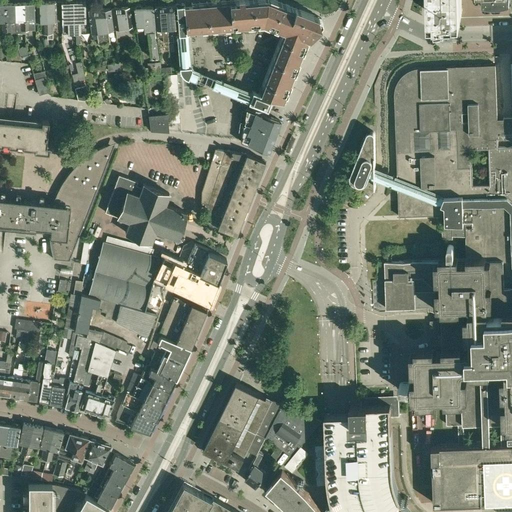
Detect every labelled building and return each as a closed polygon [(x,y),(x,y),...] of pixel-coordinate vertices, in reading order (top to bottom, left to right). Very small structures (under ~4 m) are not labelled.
[(192,6),(184,6),(186,29),(263,23),(283,31),(284,28),(286,29),(261,93),(272,98),(285,103),(310,39),(318,28),(314,15),(275,0),(225,0),(191,3),(192,6)] [(432,0),(432,13),(436,13),(437,13),(437,18),(443,18),(447,18),(447,13),(460,13),(460,12),(459,12),(459,0),(481,0),(481,7),(487,8),(489,8),(493,9),(498,9),(501,8),(503,8),(509,7),(508,0),(432,0)] [(47,33),(48,38),(52,38),(52,20),(56,20),(56,1),(46,2),(47,33)] [(74,33),(73,1),(61,1),(62,20),(62,29),(68,29),(68,33),(74,33)] [(85,1),(73,1),(74,33),(76,33),(76,43),(80,43),(80,33),(80,30),(86,30),(85,1)] [(25,33),(24,2),(15,3),(16,33),(25,33)] [(34,19),(34,2),(24,2),(25,33),(29,32),(29,30),(34,30),(34,19)] [(47,33),(46,2),(36,2),(37,21),(41,21),(42,33),(47,33)] [(16,33),(15,3),(6,3),(7,34),(16,33)] [(184,3),(176,4),(178,29),(181,65),(179,66),(180,70),(180,71),(181,73),(184,76),(188,78),(190,78),(194,67),(192,66),(191,64),(190,65),(189,65),(188,65),(186,29),(184,6),(184,3)] [(134,7),(133,7),(137,31),(138,32),(143,32),(144,31),(146,31),(150,56),(158,56),(155,39),(155,38),(154,37),(153,30),(155,30),(153,6),(146,6),(144,6),(141,6),(141,5),(140,4),(136,4),(134,6),(134,7)] [(176,4),(165,5),(168,42),(173,41),(172,30),(178,29),(176,4)] [(165,5),(155,6),(157,31),(157,36),(162,36),(163,42),(168,42),(165,5)] [(131,24),(130,16),(129,7),(120,7),(112,8),(115,28),(119,27),(120,34),(133,32),(131,24)] [(92,39),(97,38),(98,42),(104,42),(98,8),(88,9),(91,34),(92,39)] [(98,8),(104,42),(109,41),(109,37),(114,36),(110,8),(98,8)] [(3,56),(5,56),(6,59),(11,59),(9,50),(7,46),(1,47),(3,56)] [(9,50),(11,59),(21,60),(17,48),(9,50)] [(149,70),(155,70),(155,73),(161,73),(160,62),(148,62),(149,70)] [(367,133),(353,169),(351,174),(350,176),(351,179),(352,181),(355,183),(359,185),(362,185),(364,184),(366,183),(367,181),(369,175),(371,176),(371,175),(376,177),(398,186),(399,215),(446,214),(446,217),(446,226),(445,226),(445,228),(443,228),(443,238),(454,238),(453,234),(466,234),(467,259),(385,262),(387,308),(416,307),(416,306),(429,306),(429,309),(432,310),(435,311),(436,313),(438,315),(440,318),(442,318),(443,334),(441,335),(439,336),(439,337),(439,339),(439,340),(440,341),(441,342),(443,343),(443,349),(434,350),(434,345),(416,346),(416,350),(410,350),(411,370),(416,370),(416,378),(411,378),(412,397),(417,396),(417,397),(446,396),(446,423),(447,423),(447,424),(458,424),(459,443),(432,444),(434,503),(511,500),(511,116),(504,117),(504,124),(497,124),(495,65),(496,65),(496,64),(415,68),(412,69),(409,70),(406,71),(403,73),(400,76),(398,78),(396,82),(395,85),(394,88),(394,91),(397,177),(374,168),(374,167),(373,167),(373,164),(374,164),(375,164),(375,135),(375,133),(373,131),(372,131),(371,131),(369,131),(368,132),(367,133)] [(194,67),(190,78),(218,89),(222,78),(194,67)] [(77,72),(74,73),(76,81),(85,79),(83,71),(77,72)] [(177,75),(165,76),(168,123),(180,123),(177,75)] [(45,76),(34,79),(39,94),(50,91),(45,76)] [(222,78),(218,89),(264,107),(267,109),(272,98),(261,93),(260,93),(222,78)] [(78,99),(84,100),(80,86),(74,87),(78,99)] [(93,101),(102,102),(100,90),(93,90),(93,101)] [(274,135),(280,120),(259,113),(245,107),(243,120),(268,130),(268,132),(274,135)] [(49,120),(14,117),(0,114),(0,146),(48,152),(49,145),(46,144),(49,120)] [(149,116),(151,130),(168,131),(167,114),(149,116)] [(268,152),(274,135),(268,132),(268,130),(243,120),(240,141),(268,152)] [(54,199),(53,203),(52,205),(51,209),(50,214),(49,218),(49,223),(49,228),(49,233),(49,236),(49,237),(50,242),(50,247),(51,251),(52,256),(53,258),(69,260),(113,147),(105,145),(101,147),(96,150),(92,152),(88,155),(84,157),(81,160),(77,164),(74,167),(71,170),(68,174),(65,178),(62,182),(60,186),(58,190),(56,194),(54,199)] [(236,234),(265,160),(246,153),(225,149),(225,150),(215,148),(201,191),(201,211),(205,213),(202,220),(236,234)] [(183,221),(184,220),(183,219),(186,212),(165,204),(169,193),(143,183),(142,187),(136,185),(137,181),(118,174),(105,211),(129,220),(125,232),(151,241),(155,230),(177,238),(179,230),(180,230),(180,229),(181,229),(183,221)] [(0,230),(49,236),(49,233),(49,228),(49,223),(49,218),(50,214),(51,209),(52,205),(53,203),(31,200),(0,196),(0,230)] [(109,301),(120,304),(144,310),(154,274),(159,256),(158,256),(103,241),(88,295),(100,298),(105,299),(109,301)] [(183,245),(177,260),(200,270),(199,272),(217,281),(226,258),(213,253),(214,251),(191,241),(183,245)] [(160,252),(158,256),(159,256),(154,274),(209,300),(217,281),(199,272),(200,270),(177,260),(160,252)] [(65,292),(67,280),(59,279),(57,290),(65,292)] [(92,305),(97,307),(100,298),(88,295),(81,293),(83,283),(75,281),(73,293),(70,292),(64,327),(62,336),(70,338),(71,328),(74,328),(74,329),(87,331),(88,328),(92,305)] [(171,338),(190,346),(206,309),(197,305),(193,303),(174,295),(158,333),(171,338)] [(106,312),(109,301),(105,299),(102,308),(101,311),(106,312)] [(115,319),(120,304),(109,301),(106,312),(105,317),(115,320),(115,319)] [(139,326),(144,310),(120,304),(115,319),(139,326)] [(139,326),(150,329),(156,314),(144,310),(139,326)] [(15,323),(38,327),(39,321),(15,318),(15,323)] [(160,322),(154,319),(150,329),(156,331),(160,322)] [(14,328),(24,329),(38,331),(38,327),(15,323),(14,328)] [(94,340),(96,341),(102,343),(106,332),(103,331),(100,330),(88,328),(87,331),(86,335),(86,336),(94,340)] [(38,331),(24,329),(23,338),(28,339),(28,336),(37,337),(38,331)] [(171,338),(158,333),(149,329),(148,334),(154,338),(158,340),(170,346),(166,354),(183,361),(190,346),(171,338)] [(74,349),(74,345),(77,333),(72,332),(68,354),(72,355),(74,349)] [(106,332),(102,343),(107,345),(111,335),(106,332)] [(65,405),(76,408),(82,385),(87,370),(92,348),(94,340),(86,336),(86,335),(77,333),(74,345),(77,346),(79,346),(79,348),(81,349),(77,367),(73,381),(69,380),(66,394),(68,394),(65,405)] [(111,335),(107,345),(112,347),(116,337),(111,335)] [(116,337),(112,347),(116,348),(115,349),(117,350),(121,339),(116,337)] [(148,364),(175,378),(183,361),(166,354),(170,346),(158,340),(154,338),(149,346),(155,349),(148,364)] [(122,352),(126,343),(127,341),(121,339),(117,350),(122,352)] [(107,376),(109,370),(111,361),(115,349),(116,348),(112,347),(107,345),(102,343),(96,341),(94,340),(92,348),(87,370),(101,374),(107,376)] [(131,345),(126,343),(122,352),(127,354),(131,345)] [(30,375),(30,378),(26,397),(36,399),(36,398),(39,380),(40,379),(40,378),(41,372),(42,370),(45,354),(46,349),(43,348),(43,353),(40,353),(39,360),(38,359),(36,375),(30,375)] [(43,371),(44,373),(46,373),(45,377),(43,376),(39,399),(38,399),(38,400),(48,402),(51,384),(53,377),(53,374),(49,374),(51,362),(54,363),(56,350),(46,349),(45,354),(42,370),(43,371)] [(5,361),(0,392),(0,393),(8,395),(12,376),(8,375),(11,353),(7,353),(5,361)] [(18,396),(25,356),(20,355),(16,376),(12,376),(8,395),(18,396)] [(18,396),(26,397),(30,378),(26,377),(28,364),(29,355),(25,355),(25,356),(18,396)] [(146,363),(148,359),(140,355),(138,359),(146,363)] [(175,378),(148,364),(146,363),(141,375),(169,390),(175,378)] [(143,399),(146,400),(161,408),(169,390),(141,375),(134,372),(126,390),(143,398),(143,399)] [(85,409),(86,408),(95,411),(101,395),(107,376),(101,374),(100,376),(97,375),(95,383),(98,383),(95,393),(85,390),(80,406),(82,406),(82,408),(85,409)] [(51,384),(48,402),(61,404),(65,377),(59,376),(59,378),(53,377),(51,384)] [(239,466),(248,449),(257,454),(266,436),(283,404),(281,404),(237,382),(236,382),(237,382),(236,383),(204,449),(239,466)] [(143,398),(126,390),(124,395),(121,402),(155,419),(161,408),(146,400),(143,399),(143,398)] [(108,397),(101,395),(95,411),(97,411),(97,413),(100,414),(101,413),(103,413),(104,412),(107,413),(107,412),(108,413),(114,396),(108,394),(108,397)] [(155,419),(121,402),(114,419),(149,431),(155,419)] [(283,403),(283,404),(266,436),(285,451),(290,454),(298,445),(300,447),(321,421),(283,403)] [(410,511),(408,509),(406,506),(403,502),(402,499),(400,496),(398,492),(397,488),(396,484),(395,480),(394,476),(393,472),(393,468),(391,404),(354,405),(350,405),(351,413),(339,414),(332,414),(327,414),(327,413),(325,413),(325,421),(327,470),(327,476),(328,481),(329,487),(330,493),(331,499),(333,504),(334,507),(335,510),(335,511),(410,511)] [(0,454),(3,455),(8,424),(5,423),(5,421),(0,420),(0,454)] [(11,424),(8,424),(3,455),(10,456),(12,443),(17,444),(20,425),(18,425),(18,423),(13,422),(11,424)] [(20,453),(24,454),(33,424),(23,422),(18,442),(23,443),(20,453)] [(42,426),(33,424),(24,454),(30,455),(33,445),(37,446),(42,426)] [(45,462),(53,428),(44,426),(39,446),(43,447),(40,461),(45,462)] [(53,449),(58,450),(62,434),(63,431),(53,428),(45,462),(44,463),(48,464),(49,459),(51,460),(53,449)] [(77,434),(65,431),(53,473),(62,475),(67,461),(69,462),(77,434)] [(77,434),(69,462),(67,467),(66,473),(71,475),(73,469),(72,469),(76,458),(81,459),(88,437),(77,434)] [(88,471),(101,442),(96,441),(95,440),(94,439),(93,439),(92,439),(91,439),(90,439),(84,455),(88,457),(84,469),(88,471)] [(102,463),(109,449),(111,445),(110,445),(109,444),(108,443),(107,443),(106,443),(105,443),(101,442),(88,471),(93,473),(98,461),(102,463)] [(270,455),(275,459),(283,450),(278,446),(270,455)] [(325,446),(316,446),(316,455),(325,455),(325,446)] [(295,454),(302,460),(308,453),(301,447),(295,454)] [(133,463),(114,452),(108,464),(110,465),(93,497),(108,505),(109,506),(133,463)] [(253,462),(255,464),(250,471),(251,472),(246,479),(256,487),(267,473),(257,465),(265,456),(260,452),(253,462)] [(298,464),(291,458),(285,465),(292,471),(298,464)] [(317,470),(326,470),(326,461),(316,461),(317,470)] [(23,464),(20,474),(30,475),(33,465),(23,464)] [(21,466),(17,465),(15,466),(13,473),(19,474),(21,466)] [(41,479),(42,472),(32,470),(31,471),(30,477),(30,478),(41,479)] [(268,489),(267,489),(268,491),(269,492),(270,493),(271,494),(272,495),(273,496),(275,496),(276,496),(282,502),(282,504),(283,505),(283,506),(284,507),(286,508),(287,509),(288,509),(289,509),(291,511),(323,511),(320,508),(306,492),(292,478),(282,470),(267,488),(268,489)] [(42,472),(41,479),(51,481),(53,474),(42,472)] [(318,484),(327,483),(326,474),(317,475),(318,484)] [(87,493),(91,495),(97,482),(93,480),(87,493)] [(103,511),(104,511),(107,506),(108,505),(93,497),(85,492),(80,489),(76,487),(57,483),(28,483),(28,490),(28,498),(28,504),(27,511),(103,511)] [(185,485),(169,511),(233,511),(210,498),(185,485)]
